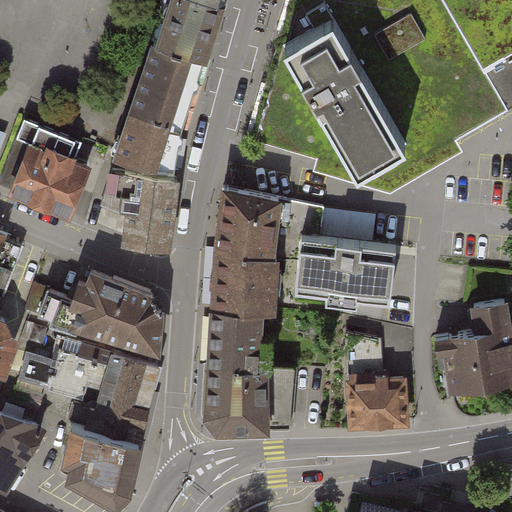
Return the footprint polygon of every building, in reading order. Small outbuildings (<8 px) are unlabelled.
[(205,55),(222,0),(165,0),(154,40),(205,55)] [(386,176),(504,110),(458,28),(441,0),(292,0),(249,138),(381,175),(386,176)] [(511,0),(441,0),(458,28),(504,110),(511,105),(511,0)] [(181,128),(205,55),(154,40),(132,109),(181,128)] [(174,168),(181,128),(132,109),(115,154),(140,163),(174,168)] [(26,115),(0,178),(0,183),(69,211),(88,164),(71,157),(80,136),(26,115)] [(168,244),(178,176),(114,169),(102,203),(129,214),(126,238),(168,244)] [(226,184),(217,246),(277,253),(299,258),(302,232),(321,234),(325,205),(281,195),(226,184)] [(297,287),(390,297),(396,242),(375,240),(378,212),(325,205),(321,234),(302,232),(299,258),(297,287)] [(0,289),(4,291),(23,245),(0,235),(0,289)] [(217,246),(212,308),(263,312),(273,313),(277,256),(277,253),(217,246)] [(127,354),(157,363),(162,308),(147,290),(83,265),(71,295),(48,287),(39,313),(66,321),(130,340),(127,354)] [(445,333),(453,388),(511,380),(511,317),(510,299),(462,305),(466,330),(445,333)] [(294,365),(259,365),(263,312),(212,308),(204,410),(216,427),(289,426),(294,365)] [(0,370),(13,335),(0,330),(0,329),(3,322),(0,320),(0,370)] [(352,424),(409,422),(406,375),(382,376),(380,337),(348,331),(350,377),(352,424)] [(25,349),(17,378),(84,398),(87,383),(99,386),(89,425),(141,437),(157,363),(127,354),(112,350),(59,335),(54,357),(25,349)] [(0,487),(1,489),(41,424),(0,412),(0,487)] [(128,488),(141,437),(89,425),(73,421),(64,459),(71,460),(67,475),(116,500),(128,488)]
